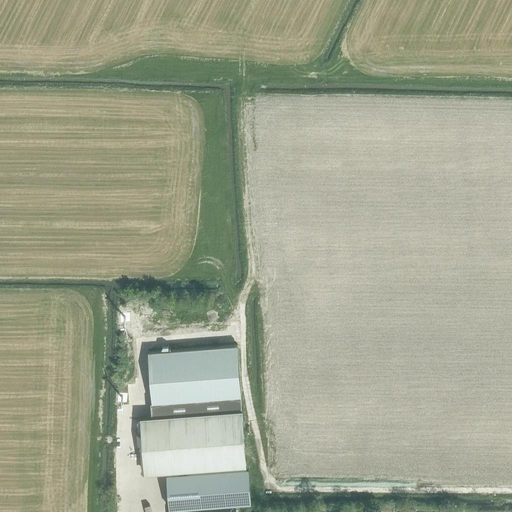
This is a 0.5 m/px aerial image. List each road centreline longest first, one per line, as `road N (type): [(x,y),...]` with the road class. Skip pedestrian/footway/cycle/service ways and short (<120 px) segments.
road 1 (track): [(511,491),(278,489),(265,475),(243,377),(247,282)]
road 2 (track): [(242,335),(141,343),(145,395),(124,417)]
